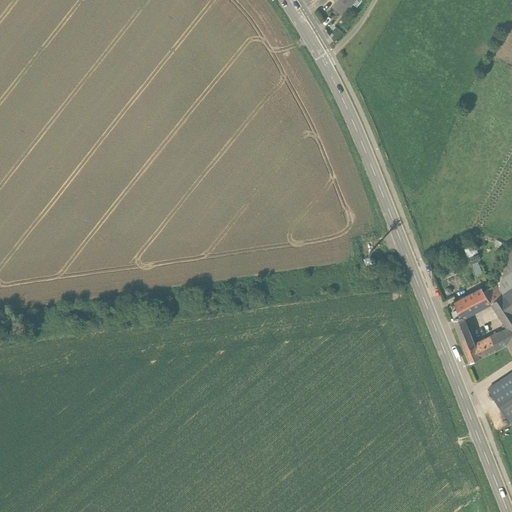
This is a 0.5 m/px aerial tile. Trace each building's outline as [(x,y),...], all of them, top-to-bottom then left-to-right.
[(332,0),(336,3),(333,7),(341,14),(352,0),(332,0)] [(329,23),(325,28),(329,32),(334,27),(329,23)] [(337,29),(330,37),(334,44),(343,35),(337,29)] [(475,249),(466,254),(468,259),(477,255),(477,254),(475,249)] [(477,255),(468,259),(475,278),(481,275),(476,262),(479,261),(477,255)] [(511,271),(502,278),(499,290),(502,296),(511,289),(511,271)] [(487,290),(484,292),(491,303),(491,304),(503,296),(502,296),(499,290),(495,285),(487,290)] [(485,287),(455,303),(458,311),(452,313),(455,319),(460,317),(461,319),(463,317),(491,303),(484,292),(487,290),(485,287)] [(511,309),(507,302),(511,298),(511,289),(502,296),(503,296),(491,304),(498,313),(505,324),(504,324),(506,329),(504,330),(490,337),(497,350),(498,349),(508,345),(511,353),(511,309)] [(474,345),(463,317),(461,319),(460,317),(455,319),(453,320),(470,363),(480,358),(474,345)] [(490,337),(474,345),(480,358),(496,351),(497,350),(490,337)] [(511,419),(511,373),(490,388),(510,421),(511,419)]
